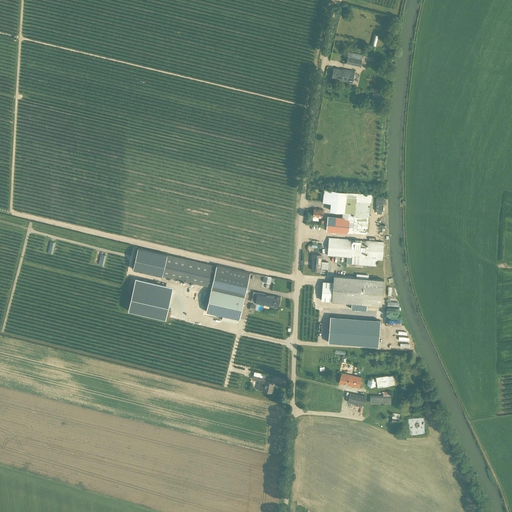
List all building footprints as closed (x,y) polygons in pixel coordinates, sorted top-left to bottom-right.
[(377,47),(380,35),(374,34),(371,46),(377,47)] [(360,67),(363,55),(349,52),(346,64),(360,67)] [(352,83),(354,71),(343,69),(343,70),(333,68),(332,78),(341,80),(352,83)] [(326,231),(347,233),(347,230),(353,231),(352,233),(361,234),(361,232),(363,232),(363,228),(361,228),(362,218),(368,217),(370,194),(324,189),(323,202),(330,203),(330,207),(331,207),(331,211),(342,212),(341,218),(328,216),(326,231)] [(323,210),(313,209),(312,220),(318,220),(319,217),(322,218),(323,210)] [(329,237),(328,255),(347,256),(347,264),(377,265),(377,259),(384,260),(385,241),(366,240),(366,246),(362,246),(362,239),(329,237)] [(211,287),(211,288),(206,311),(239,319),(244,296),(250,272),(237,270),(216,265),(216,266),(137,248),(133,269),(211,287)] [(322,255),(312,254),(311,259),(312,259),(311,270),(320,271),(320,268),(327,268),(328,262),(322,261),(322,255)] [(384,280),(334,276),(333,282),(323,281),(321,300),(382,305),(384,280)] [(134,284),(128,310),(165,319),(171,293),(134,284)] [(278,307),(280,297),(253,291),(251,301),(278,307)] [(330,316),(328,342),(378,346),(380,320),(330,316)] [(402,325),(402,317),(387,317),(387,325),(402,325)] [(339,383),(359,388),(362,377),(341,373),(339,383)] [(258,389),(272,393),(273,387),(272,386),(273,383),(265,381),(265,378),(253,375),(252,379),(260,381),(258,389)] [(377,387),(389,385),(397,384),(396,375),(387,376),(387,375),(376,377),(377,387)] [(376,382),(376,381),(375,380),(374,379),(373,378),(371,377),(369,378),(368,379),(367,379),(367,380),(366,382),(367,384),(367,385),(369,386),(371,387),(372,387),(373,386),(374,386),(375,385),(375,384),(376,382)] [(391,391),(382,392),(382,395),(370,395),(370,403),(391,404),(391,391)] [(350,393),(348,402),(364,406),(366,396),(350,393)] [(392,422),(399,422),(402,422),(402,419),(399,418),(399,414),(392,413),(392,422)]
